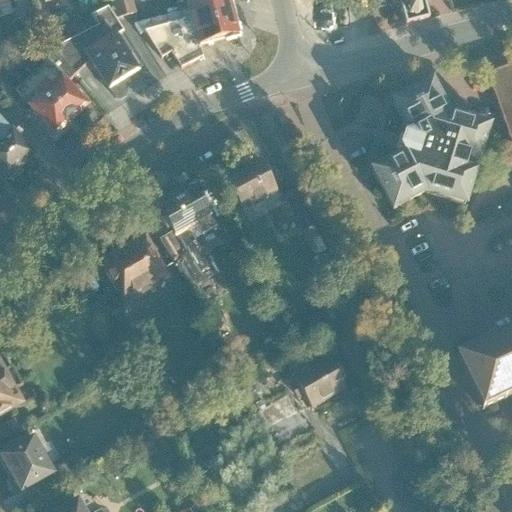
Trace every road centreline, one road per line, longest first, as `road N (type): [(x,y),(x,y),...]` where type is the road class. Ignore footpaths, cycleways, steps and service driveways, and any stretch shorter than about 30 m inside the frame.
road 1 (residential): [(0,267),(127,148),(196,111),(300,75)]
road 2 (residential): [(300,75),(511,17)]
